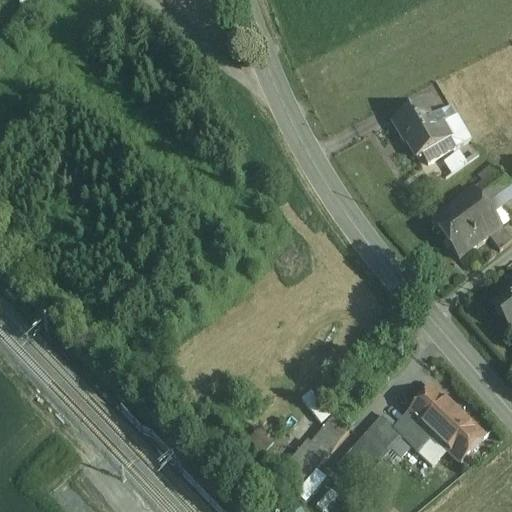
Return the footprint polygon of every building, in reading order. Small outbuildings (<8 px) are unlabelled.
[(430,106),(392,130),(413,165),(452,142),(436,117),(430,106)] [(453,108),(436,117),(452,142),(457,150),(472,141),(453,108)] [(511,195),(511,189),(496,166),(474,181),(492,208),(511,195)] [(431,233),(455,267),(503,234),(479,199),(431,233)] [(511,290),(489,307),(511,337),(511,290)] [(439,392),(409,423),(460,473),(490,442),(439,392)] [(317,393),(305,400),(321,426),(333,419),(317,393)] [(386,414),(338,460),(358,481),(406,435),(386,414)] [(259,429),(246,443),(262,457),(274,442),(259,429)] [(307,447),(284,472),(302,488),(325,463),(307,447)]
